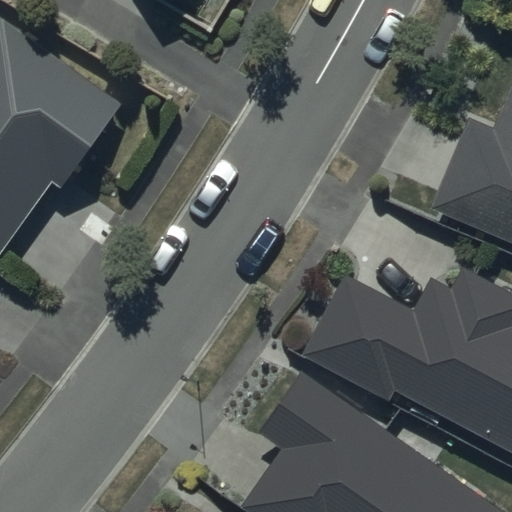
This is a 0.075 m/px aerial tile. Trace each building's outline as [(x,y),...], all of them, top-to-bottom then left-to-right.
[(0,240),(50,169),(62,177),(122,88),(0,6),(0,240)] [(470,104),(431,196),(511,230),(511,68),(493,114),(470,104)] [(348,258),(302,342),(392,390),(398,380),(511,441),(511,281),(463,255),(454,273),(434,262),(416,295),(348,258)] [(283,435),(242,494),(267,511),(495,511),(503,501),(302,360),(261,419),(283,435)] [(229,511),(218,502),(209,511),(229,511)]
